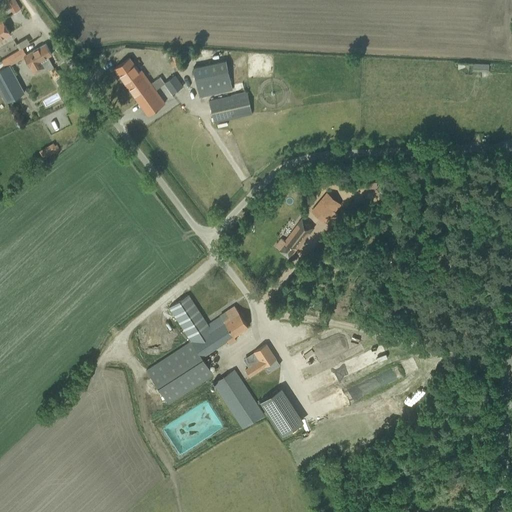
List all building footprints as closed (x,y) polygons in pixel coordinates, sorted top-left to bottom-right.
[(0,39),(10,34),(2,20),(0,20),(0,39)] [(46,44),(23,56),(29,66),(30,66),(33,73),(42,69),(43,70),(53,65),(48,56),(51,54),(46,44)] [(0,63),(0,90),(6,102),(24,93),(9,65),(23,57),(19,50),(1,61),(2,62),(0,63)] [(129,57),(114,68),(138,102),(140,101),(144,107),(143,108),(148,115),(165,103),(155,90),(150,83),(141,70),(139,71),(129,57)] [(192,67),(200,97),(232,90),(226,59),(192,67)] [(490,70),(490,64),(475,62),(474,68),(490,70)] [(164,83),(171,94),(183,86),(175,75),(164,83)] [(209,101),(214,122),(252,113),(247,92),(209,101)] [(54,142),(39,150),(43,157),(58,150),(54,142)] [(326,222),(335,211),(320,199),(311,210),(326,222)] [(289,256),(311,227),(301,219),(285,240),(281,237),(275,245),(289,256)] [(424,273),(437,281),(443,271),(430,262),(424,273)] [(191,340),(147,369),(169,403),(213,374),(202,356),(227,340),(229,344),(236,340),(234,336),(248,326),(234,306),(220,315),(221,316),(207,325),(187,294),(179,300),(169,307),(191,340)] [(249,376),(275,359),(276,359),(266,343),(254,351),(259,360),(245,369),(249,376)] [(213,383),(219,391),(242,427),(263,414),(234,369),(213,383)] [(282,435),(306,421),(285,386),(261,400),(282,435)] [(321,466),(324,475),(332,471),(329,463),(327,464),(326,461),(322,463),(323,466),(321,466)]
